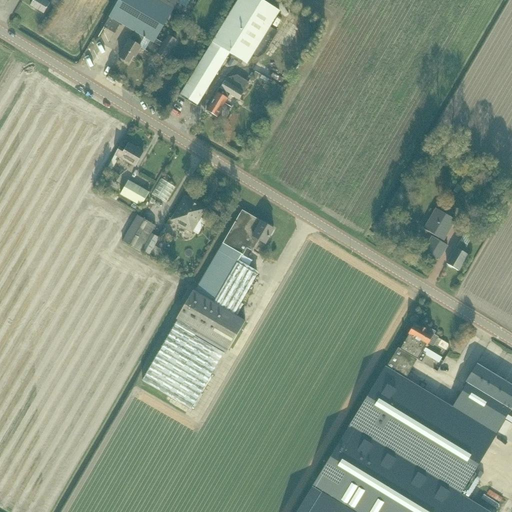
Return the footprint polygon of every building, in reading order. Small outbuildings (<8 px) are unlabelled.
[(51,3),(45,0),(34,0),(30,6),(44,15),(51,3)] [(110,16),(105,25),(115,31),(120,22),(135,31),(135,32),(119,57),(130,64),(134,57),(136,58),(143,47),(140,46),(145,38),(161,47),(157,54),(167,58),(177,40),(168,35),(163,43),(157,39),(161,32),(178,3),(179,0),(119,0),(110,16)] [(265,54),(278,32),(270,27),(280,12),(260,0),(238,0),(180,95),(198,105),(230,54),(247,64),(253,55),(258,59),(265,54)] [(297,44),(304,33),(298,29),(291,40),(297,44)] [(96,62),(103,60),(101,53),(94,56),(96,62)] [(228,99),(230,95),(239,101),(244,92),(243,92),(249,82),(238,75),(227,78),(221,88),(220,88),(207,111),(209,112),(209,113),(213,115),(213,114),(217,118),(228,99)] [(115,155),(113,159),(116,160),(118,157),(135,167),(144,152),(129,143),(124,150),(120,147),(115,155)] [(150,192),(129,180),(121,195),(141,207),(150,192)] [(171,221),(192,233),(206,209),(185,197),(171,221)] [(433,235),(444,241),(456,220),(436,208),(424,229),(433,235)] [(246,321),(235,314),(259,272),(249,266),(252,261),(249,258),(253,251),(259,240),(266,245),(275,229),(242,211),(195,292),(193,290),(147,374),(143,381),(192,410),(225,353),(227,354),(246,321)] [(156,226),(138,216),(123,242),(141,252),(141,251),(148,255),(158,236),(152,233),(156,226)] [(448,246),(443,243),(432,236),(424,251),(440,260),(448,246)] [(459,271),(469,255),(464,251),(468,245),(460,241),(456,248),(447,264),(459,271)] [(429,344),(433,346),(438,337),(433,335),(435,332),(427,327),(426,330),(415,323),(401,348),(399,347),(417,360),(422,363),(427,355),(422,352),(426,346),(427,347),(429,344)] [(406,379),(417,360),(399,347),(387,367),(406,379)] [(511,409),(511,407),(511,384),(477,363),(465,382),(467,383),(511,409)] [(453,407),(406,379),(387,367),(386,367),(350,425),(461,494),(496,434),(453,407)] [(496,434),(511,409),(467,383),(453,407),(496,434)] [(490,511),(461,494),(350,425),(312,487),(354,511),(490,511)] [(354,511),(312,487),(297,511),(354,511)]
